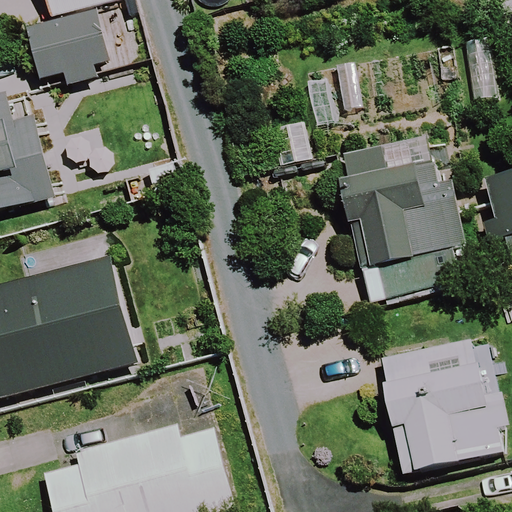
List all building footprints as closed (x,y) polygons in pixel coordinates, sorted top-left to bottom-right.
[(119,8),(117,0),(47,0),(53,23),(119,8)] [(114,80),(102,23),(32,38),(44,94),(114,80)] [(488,45),(462,49),(472,110),(498,106),(488,45)] [(0,221),(60,205),(30,95),(0,103),(0,221)] [(106,170),(95,132),(69,140),(80,178),(106,170)] [(383,308),(447,296),(440,261),(457,257),(441,172),(346,190),(362,275),(376,273),(383,308)] [(511,185),(490,189),(507,273),(511,271),(511,185)] [(0,409),(142,372),(113,265),(0,295),(0,409)] [(481,348),(382,367),(405,483),(503,464),(481,348)] [(184,444),(181,434),(77,462),(79,472),(46,481),(54,511),(234,511),(214,436),(184,444)]
